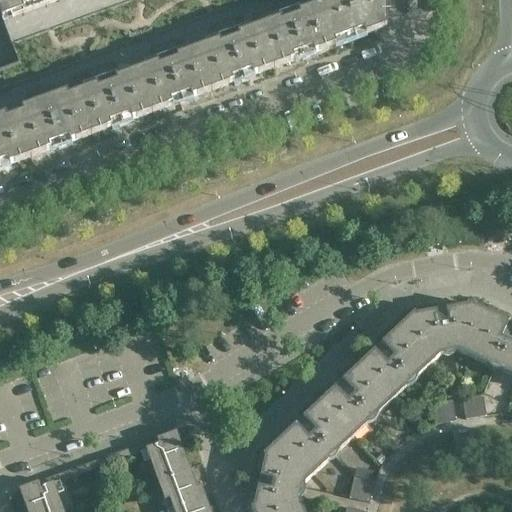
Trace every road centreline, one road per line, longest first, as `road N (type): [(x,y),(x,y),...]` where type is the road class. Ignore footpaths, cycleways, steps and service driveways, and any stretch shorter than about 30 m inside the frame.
road 1 (residential): [(511,265),(453,262),(373,280),(195,394),(0,462)]
road 2 (residential): [(0,211),(386,66),(416,39),(419,0)]
road 3 (tertiary): [(470,107),(173,238)]
road 4 (tertiary): [(173,238),(231,227),(481,145)]
